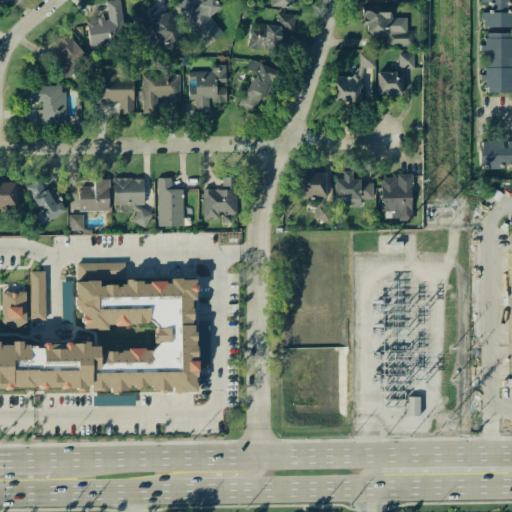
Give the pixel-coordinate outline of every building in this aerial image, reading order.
[(85,20),(89,45),(124,40),(119,0),(111,0),(105,1),(107,18),(85,20)] [(181,0),(173,6),(203,48),(222,34),(209,16),(220,8),(214,0),(203,0),(193,8),(186,0),(181,0)] [(480,27),(511,27),(511,11),(506,12),(506,2),(511,2),(511,0),(479,0),(479,7),(481,7),(480,27)] [(391,6),(362,6),(361,25),(368,25),(368,36),(384,37),(384,45),(412,45),(412,31),(406,31),(406,18),(391,18),(391,6)] [(130,14),(141,43),(154,37),(157,45),(166,42),(170,51),(183,45),(169,10),(147,19),(143,8),(130,14)] [(247,48),(276,50),(276,40),(284,40),(285,31),(293,31),(294,14),(275,13),(275,26),(249,25),(247,48)] [(90,56),(63,31),(53,42),(58,47),(46,60),(67,80),(90,56)] [(511,32),(484,33),(484,45),(481,45),(482,80),(484,80),(484,92),(511,92),(511,43),(511,44),(511,32)] [(333,100),(359,101),(360,67),(373,68),(373,53),(358,52),(357,76),(334,76),(333,100)] [(225,65),(209,65),(209,71),(187,71),(188,100),(194,99),(194,113),(209,112),(209,103),(226,102),(225,65)] [(133,113),(132,71),(97,72),(98,103),(119,102),(119,113),(133,113)] [(141,74),(141,91),(136,91),(136,112),(155,111),(155,101),(179,100),(179,74),(141,74)] [(64,125),(64,86),(25,85),(25,102),(38,102),(37,125),(64,125)] [(511,168),(511,140),(503,141),(478,141),(479,169),(511,168)] [(372,199),(372,183),(359,183),(359,179),(351,179),(351,171),(341,171),(341,179),(333,179),(333,199),(372,199)] [(299,172),(298,198),(324,198),(325,173),(299,172)] [(381,211),(391,211),(391,220),(412,219),(410,175),(380,176),(381,211)] [(156,226),(182,226),(182,189),(170,189),(170,178),(157,177),(156,226)] [(112,205),(120,205),(120,212),(133,212),(133,224),(148,225),(148,210),(142,210),(142,178),(112,178),(112,205)] [(108,210),(107,179),(92,179),(92,186),(78,186),(78,211),(108,210)] [(52,186),(43,190),(38,180),(27,184),(43,221),(64,213),(52,186)] [(0,207),(19,207),(19,183),(0,182),(0,207)] [(218,219),(218,213),(235,213),(236,190),(202,189),(201,218),(218,219)] [(82,230),(82,214),(68,215),(68,230),(82,230)] [(114,262),(75,263),(75,279),(114,278),(114,262)] [(43,271),(28,271),(29,321),(44,320),(43,271)] [(0,390),(196,387),(193,281),(98,283),(98,280),(77,281),(78,327),(153,325),(154,349),(98,350),(98,346),(88,346),(88,342),(0,344),(0,390)] [(25,291),(0,292),(1,326),(26,325),(25,291)] [(122,402),(122,396),(106,396),(106,402),(93,402),(93,406),(133,405),(133,401),(122,402)]
